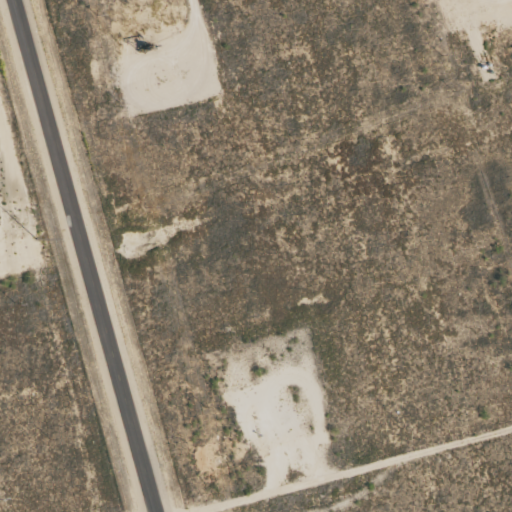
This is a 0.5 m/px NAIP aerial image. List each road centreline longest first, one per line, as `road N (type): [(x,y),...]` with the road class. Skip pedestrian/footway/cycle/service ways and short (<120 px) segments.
road 1 (secondary): [(152,511),(11,0)]
road 2 (track): [(184,511),(511,419)]
